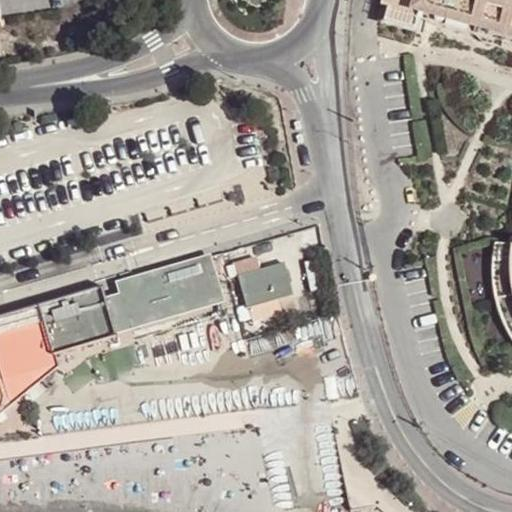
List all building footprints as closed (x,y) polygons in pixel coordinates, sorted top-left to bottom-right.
[(379,0),(374,22),(382,24),(388,0),(379,0)] [(511,0),(388,0),(382,24),(412,32),(415,21),(418,9),(511,33),(511,0)] [(511,47),(511,33),(418,9),(415,21),(511,47)] [(511,344),(511,327),(506,317),(500,295),(498,263),(500,247),(492,247),(491,263),(492,297),(499,320),(511,344)] [(511,248),(500,247),(498,263),(500,295),(506,317),(511,327),(511,248)] [(281,265),(235,277),(244,309),(290,296),(281,265)]
